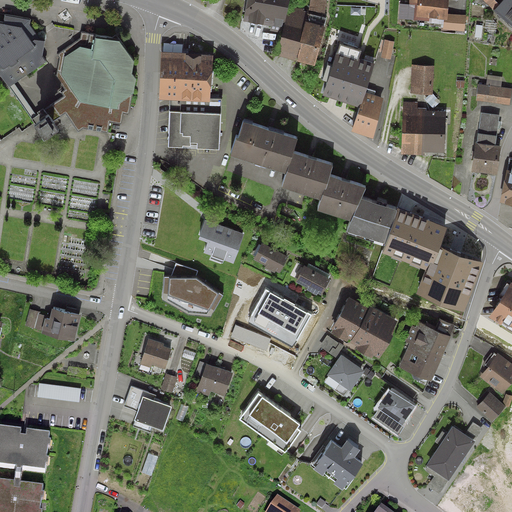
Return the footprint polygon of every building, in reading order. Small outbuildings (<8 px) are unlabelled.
[(246,0),(243,18),(283,25),(286,9),(287,0),(246,0)] [(301,0),(287,0),(286,9),(288,9),(300,12),(301,0)] [(311,0),(310,11),(332,15),(334,0),(311,0)] [(444,17),(445,0),(409,0),(409,2),(418,3),(418,7),(414,7),(413,20),(427,21),(428,16),(444,17)] [(511,0),(502,0),(498,5),(493,10),(511,28),(511,0)] [(276,52),(313,62),(326,18),(308,13),(308,14),(300,12),(288,9),(283,25),(276,52)] [(29,19),(4,15),(3,22),(0,22),(0,65),(12,83),(11,86),(45,61),(41,55),(44,40),(39,39),(28,24),(29,19)] [(128,115),(129,108),(134,78),(130,72),(133,60),(115,35),(111,37),(80,32),(79,39),(56,55),(58,58),(55,77),(64,90),(60,92),(62,96),(49,106),(57,117),(51,121),(46,114),(38,119),(44,128),(64,114),(77,132),(82,129),(107,133),(109,122),(120,125),(122,114),(128,115)] [(189,141),(218,142),(220,99),(206,98),(209,55),(208,55),(207,56),(181,55),(182,45),(170,43),(162,46),(161,53),(159,95),(169,96),(168,140),(182,140),(182,144),(189,144),(189,141)] [(431,66),(416,66),(415,92),(430,92),(431,66)] [(508,103),(510,90),(478,85),(476,99),(508,103)] [(351,129),(371,136),(380,102),(372,99),(374,91),(365,88),(351,129)] [(444,114),(423,113),(412,112),(412,108),(414,108),(415,105),(403,104),(401,147),(443,150),(444,114)] [(471,168),(495,172),(499,147),(493,147),(496,128),(498,128),(499,122),(497,122),(497,116),(480,113),(476,142),(475,142),(471,168)] [(286,170),(291,151),(296,137),(242,120),(237,136),(235,135),(230,152),(286,170)] [(331,164),(291,151),(286,170),(281,183),(320,196),(328,174),(331,164)] [(500,199),(511,201),(511,158),(508,158),(500,199)] [(350,217),(360,196),(364,186),(328,174),(320,196),(317,206),(350,217)] [(396,208),(360,196),(350,217),(346,227),(384,239),(396,208)] [(193,211),(176,205),(180,207),(179,209),(168,205),(160,230),(183,238),(193,211)] [(437,244),(444,226),(399,208),(379,258),(400,267),(404,256),(421,263),(430,241),(437,244)] [(233,262),(242,236),(206,223),(201,238),(211,242),(207,252),(233,262)] [(447,249),(449,246),(441,243),(434,259),(474,274),(479,261),(447,249)] [(278,270),(285,257),(261,244),(254,257),(278,270)] [(198,271),(176,263),(172,276),(164,276),(162,300),(188,315),(211,317),(223,296),(196,277),(198,271)] [(296,280),(320,292),(327,279),(303,266),(296,280)] [(470,302),(475,285),(462,281),(461,283),(452,280),(448,295),(470,302)] [(511,285),(510,284),(495,306),(497,308),(492,316),(501,321),(504,316),(510,320),(508,323),(510,324),(509,325),(511,326),(511,285)] [(311,314),(267,289),(249,322),(293,347),(311,314)] [(368,310),(348,299),(333,326),(353,337),(352,340),(358,344),(378,354),(387,337),(385,335),(393,321),(370,308),(368,310)] [(73,335),(78,313),(74,312),(75,310),(66,307),(65,310),(53,307),(50,320),(53,320),(51,330),(73,335)] [(43,330),(46,318),(47,317),(38,314),(38,313),(29,310),(25,326),(43,330)] [(448,335),(452,325),(438,321),(434,329),(419,323),(417,328),(413,326),(406,341),(410,342),(399,366),(411,371),(413,376),(417,378),(422,376),(429,379),(448,335)] [(511,348),(511,326),(509,325),(498,343),(502,345),(511,348)] [(141,359),(164,367),(170,349),(155,344),(155,342),(147,339),(141,359)] [(501,391),(511,376),(511,367),(493,353),(484,365),(488,367),(482,376),(501,391)] [(367,372),(344,357),(331,376),(354,391),(367,372)] [(223,393),(230,373),(206,365),(199,385),(223,393)] [(170,392),(175,378),(166,375),(161,389),(170,392)] [(39,396),(78,401),(80,389),(40,384),(39,396)] [(305,420),(259,386),(240,413),(286,446),(305,420)] [(416,405),(395,389),(383,406),(404,422),(416,405)] [(503,407),(488,393),(476,406),(491,420),(503,407)] [(502,403),(508,405),(511,397),(505,395),(502,403)] [(168,404),(144,396),(137,416),(161,424),(168,404)] [(474,438),(454,424),(429,461),(449,475),(474,438)] [(49,436),(25,433),(24,440),(19,439),(20,433),(0,430),(0,468),(15,470),(14,477),(20,478),(21,471),(44,474),(45,467),(42,467),(43,461),(45,461),(47,449),(44,449),(45,443),(48,443),(49,436)] [(347,442),(342,449),(332,443),(326,451),(324,449),(312,466),(345,489),(362,464),(353,458),(359,450),(347,442)] [(20,486),(20,478),(14,477),(13,485),(0,483),(0,511),(39,511),(41,501),(38,501),(39,495),(41,495),(42,488),(20,486)] [(267,511),(297,511),(298,511),(278,497),(267,511)]
